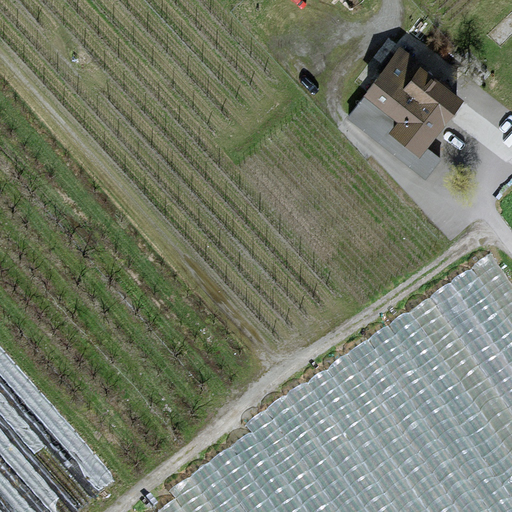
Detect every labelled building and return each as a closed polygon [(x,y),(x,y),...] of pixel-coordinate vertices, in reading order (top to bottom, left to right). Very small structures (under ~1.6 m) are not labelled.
[(399,46),(365,92),(396,122),(391,130),(426,150),(465,99),(399,46)] [(511,270),(497,249),(415,302),(511,451),(511,270)] [(494,511),(375,333),(310,376),(351,438),(375,422),(434,511),(494,511)] [(0,511),(70,511),(112,477),(0,343),(0,511)] [(196,511),(185,494),(158,511),(196,511)]
